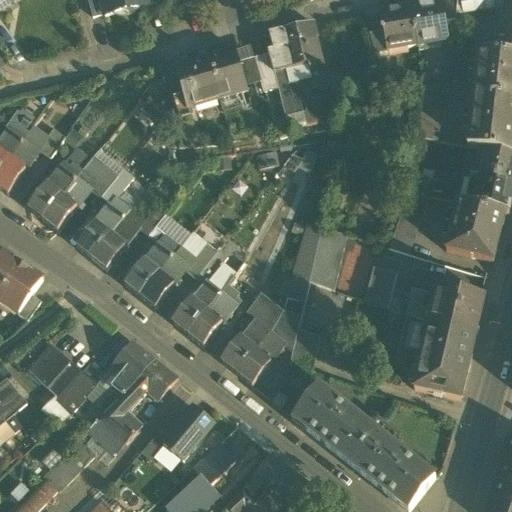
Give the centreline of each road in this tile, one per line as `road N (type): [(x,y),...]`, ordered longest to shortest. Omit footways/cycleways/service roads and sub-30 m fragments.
road 1 (residential): [(370,511),(0,226)]
road 2 (residential): [(0,95),(373,0)]
road 3 (secondary): [(457,511),(511,303)]
